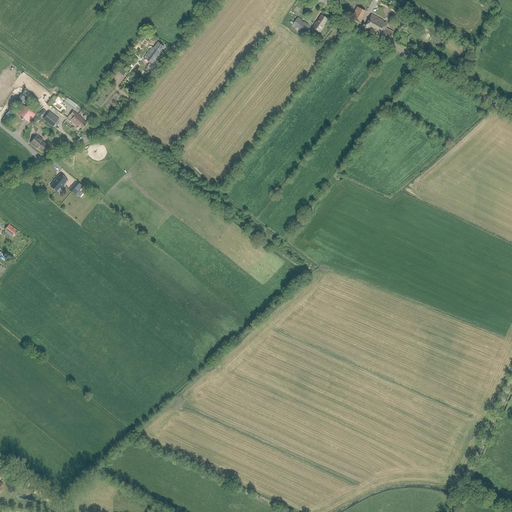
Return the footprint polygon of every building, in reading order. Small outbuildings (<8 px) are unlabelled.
[(358,7),(353,16),(359,20),(365,10),(358,7)] [(388,23),(372,14),(365,27),(380,36),(381,35),(390,39),(394,32),(385,27),(388,23)] [(321,15),(316,22),(314,25),(315,25),(314,27),(313,26),(312,28),(320,33),(325,26),(323,25),(327,19),(321,15)] [(308,24),(298,17),(292,26),(302,33),(308,24)] [(140,45),(145,39),(144,38),(146,36),(144,34),(137,43),(140,45)] [(159,53),(164,47),(158,42),(153,48),(152,47),(144,58),(153,65),(161,54),(159,53)] [(127,70),(122,66),(117,73),(122,76),(127,70)] [(23,93),(29,98),(32,94),(27,89),(23,93)] [(23,93),(20,97),(26,103),(29,99),(23,93)] [(75,109),(78,103),(67,97),(64,102),(75,109)] [(35,114),(24,105),(18,113),(29,122),(35,114)] [(83,119),(76,113),(73,111),(70,114),(73,117),(70,120),(77,126),(78,125),(82,129),(86,123),(82,120),(83,119)] [(53,126),(58,120),(48,112),(43,119),(53,126)] [(42,151),(47,145),(42,141),(42,139),(37,135),(30,143),(36,148),(36,147),(42,151)] [(61,188),(67,180),(60,174),(53,181),(54,182),(50,186),(56,191),(59,187),(61,188)] [(83,187),(76,181),(68,190),(75,196),(83,187)] [(13,236),(17,231),(9,225),(5,230),(13,236)]
